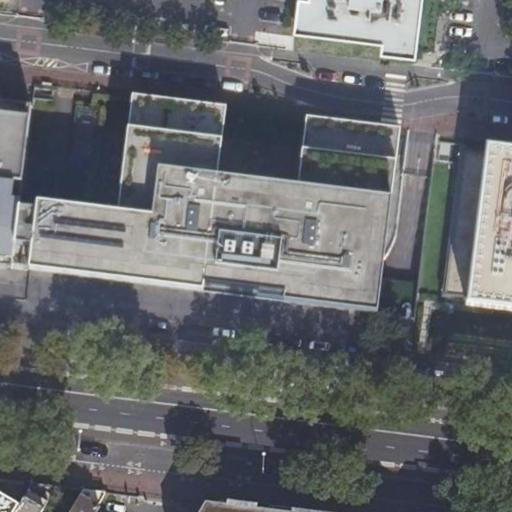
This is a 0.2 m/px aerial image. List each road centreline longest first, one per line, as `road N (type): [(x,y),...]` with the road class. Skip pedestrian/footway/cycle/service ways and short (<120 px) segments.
road 1 (residential): [(0,40),(238,67),(355,102),(511,102)]
road 2 (primary): [(511,444),(31,383)]
